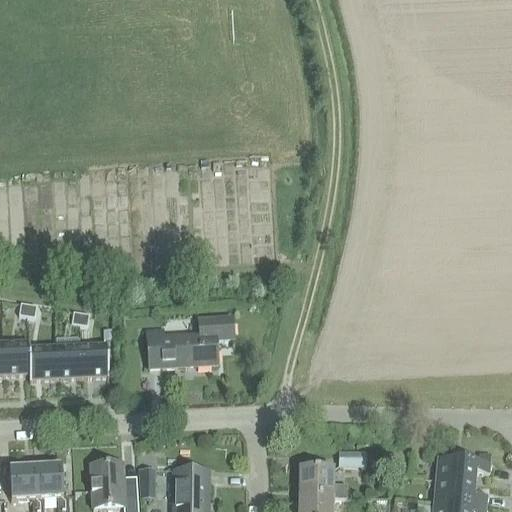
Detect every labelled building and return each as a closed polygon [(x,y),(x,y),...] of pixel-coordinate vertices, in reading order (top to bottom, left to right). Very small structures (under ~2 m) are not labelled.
[(253,211),(239,211),(237,174),(204,175),(207,265),(255,263),(253,211)] [(19,308),(17,320),(25,321),(27,309),(19,308)] [(27,309),(25,321),(33,322),(35,310),(27,309)] [(72,317),(70,328),(78,330),(80,318),(72,317)] [(80,318),(78,330),(86,331),(88,319),(80,318)] [(216,344),(233,343),(232,321),(197,323),(198,338),(163,340),(163,333),(145,334),(148,373),(217,369),(216,344)] [(28,345),(27,346),(29,387),(29,385),(54,384),(53,352),(28,353),(28,345)] [(26,347),(1,348),(3,381),(28,379),(28,387),(29,387),(27,346),(26,346),(26,347)] [(104,349),(79,350),(80,383),(105,382),(106,383),(107,383),(105,348),(104,348),(104,349)] [(79,350),(53,352),(54,384),(80,383),(79,350)] [(337,458),(337,471),(364,471),(364,459),(337,458)] [(437,463),(434,484),(472,488),(473,477),(487,478),(488,468),(437,463)] [(123,505),(121,468),(89,469),(90,511),(135,511),(136,504),(123,505)] [(36,505),(40,505),(56,504),(56,511),(66,511),(65,501),(61,501),(60,471),(34,472),(36,505)] [(40,511),(40,505),(36,505),(34,472),(8,474),(9,505),(31,504),(31,511),(40,511)] [(332,502),(332,503),(345,503),(345,489),(332,489),(332,475),(298,474),(298,501),(332,502)] [(207,511),(208,476),(172,475),(171,511),(207,511)] [(471,500),(472,488),(434,484),(432,506),(484,511),(485,501),(471,500)] [(298,501),(297,511),(331,511),(332,503),(332,502),(298,501)]
